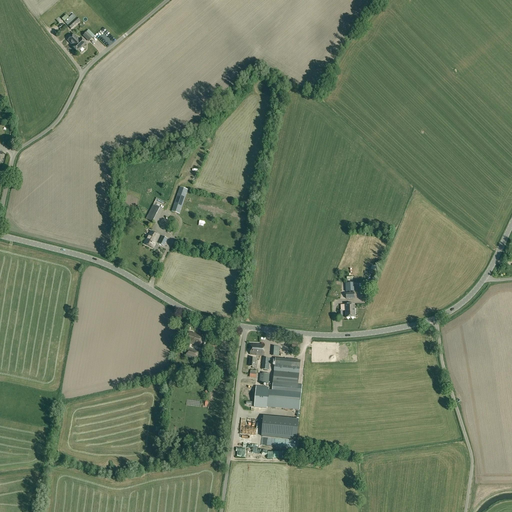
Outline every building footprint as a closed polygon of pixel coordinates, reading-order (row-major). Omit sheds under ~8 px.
[(76,18),(67,26),(71,30),(80,21),(76,18)] [(92,39),(86,33),(83,36),(88,42),(92,39)] [(79,41),(78,40),(73,35),(70,38),(67,41),(72,46),(73,47),(79,41)] [(78,40),(79,41),(73,47),(72,46),(71,47),(77,53),(81,49),(86,45),(80,39),(78,40)] [(188,190),(180,187),(171,212),(180,214),(188,190)] [(153,205),(146,219),(156,224),(163,211),(153,205)] [(145,244),(152,248),(159,236),(151,232),(145,244)] [(354,284),(345,284),(346,292),(351,292),(351,293),(346,293),(346,299),(354,299),(354,284)] [(355,317),(355,304),(345,305),(346,318),(355,317)] [(186,342),(200,346),(203,336),(189,332),(186,342)] [(250,355),(264,356),(265,345),(251,344),(250,355)] [(196,360),(199,351),(188,348),(185,357),(196,360)] [(270,358),(263,358),(261,369),(269,370),(270,358)] [(267,407),(300,410),(302,386),(298,385),(300,362),(276,359),(273,391),(269,391),(267,407)] [(268,384),(269,375),(262,374),(260,395),(268,395),(268,384)]
